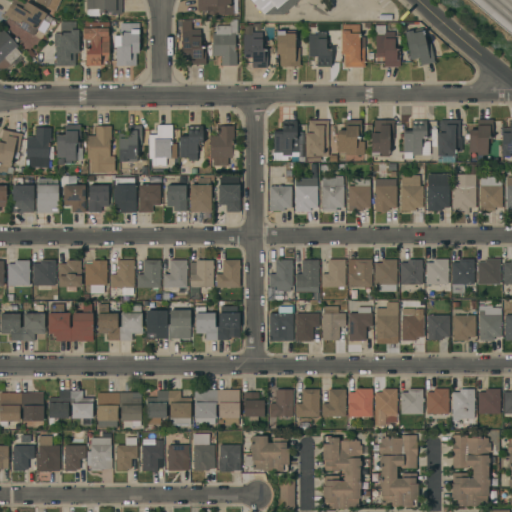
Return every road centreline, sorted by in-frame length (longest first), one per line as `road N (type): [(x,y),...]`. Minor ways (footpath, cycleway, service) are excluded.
road 1 (residential): [(0,94),(511,97)]
road 2 (residential): [(0,234),(511,235)]
road 3 (residential): [(0,364),(511,364)]
road 4 (residential): [(255,100),(259,363)]
road 5 (residential): [(0,497),(259,496)]
road 6 (tertiary): [(418,0),(511,80)]
